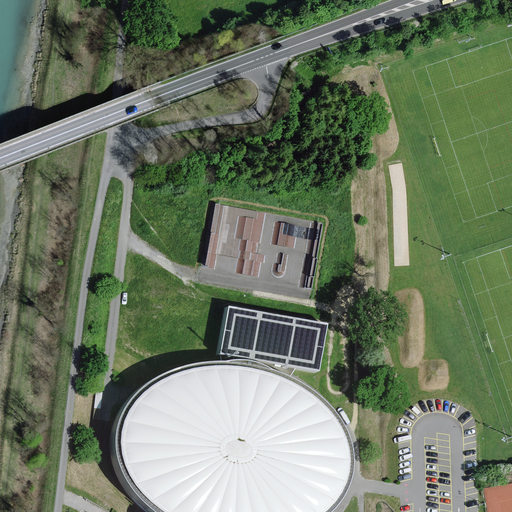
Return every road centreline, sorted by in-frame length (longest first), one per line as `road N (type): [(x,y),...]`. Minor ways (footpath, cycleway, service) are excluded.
road 1 (unclassified): [(112,138),(58,511)]
road 2 (primary): [(264,55),(0,158)]
road 3 (unclassified): [(264,55),(262,104),(253,114),(112,138)]
road 4 (unclassified): [(126,0),(112,138)]
